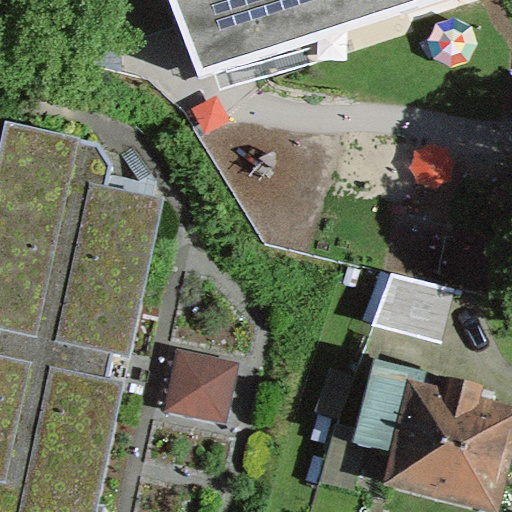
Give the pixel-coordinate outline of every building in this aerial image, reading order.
[(511,0),(167,0),(201,84),(453,0),(511,0)] [(0,511),(75,511),(78,500),(90,502),(101,451),(108,453),(119,399),(112,397),(115,383),(109,382),(115,354),(122,355),(124,342),(131,343),(142,291),(134,289),(139,268),(146,269),(157,216),(151,215),(154,202),(109,192),(118,150),(100,146),(15,128),(4,184),(0,182),(0,511)] [(393,275),(373,325),(440,340),(451,288),(393,275)] [(233,369),(184,358),(173,406),(223,417),(233,369)] [(494,508),(511,439),(511,416),(477,407),(481,390),(442,380),(437,398),(420,393),(424,377),(379,365),(362,430),(404,442),(394,482),(494,508)]
